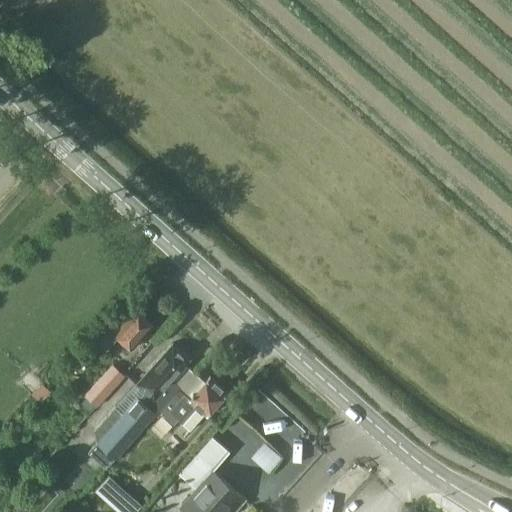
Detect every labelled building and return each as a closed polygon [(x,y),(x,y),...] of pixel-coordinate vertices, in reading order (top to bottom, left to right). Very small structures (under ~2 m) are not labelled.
[(154,324),(152,322),(137,309),(113,336),(109,332),(99,342),(108,350),(120,336),(133,347),(154,324)] [(190,357),(173,341),(135,382),(145,391),(139,397),(138,396),(138,397),(129,389),(93,429),(96,442),(88,452),(106,467),(115,459),(156,412),(163,404),(179,387),(179,386),(171,378),(190,357)] [(191,398),(179,387),(163,404),(183,422),(198,405),(207,413),(228,391),(211,375),(191,398)] [(97,405),(111,389),(100,379),(85,395),(97,405)] [(179,472),(196,487),(191,493),(198,499),(186,511),(187,511),(227,511),(232,507),(236,510),(246,498),(213,469),(229,450),(220,441),(226,435),(218,428),(212,434),(179,472)] [(265,438),(253,451),(269,466),(281,453),(265,438)] [(118,511),(120,510),(121,511),(134,511),(142,504),(132,495),(109,474),(95,490),(118,511)]
